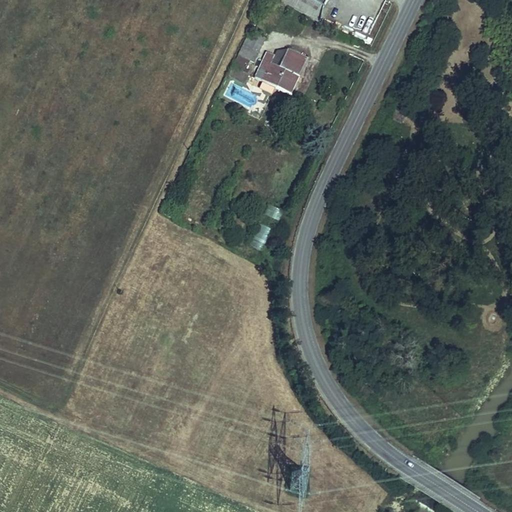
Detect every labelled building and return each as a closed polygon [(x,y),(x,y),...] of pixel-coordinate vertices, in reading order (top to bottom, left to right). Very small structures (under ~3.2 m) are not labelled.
[(245,44),(249,46),(258,50),(265,37),(252,30),(245,44)] [(240,54),(244,56),(249,46),(245,44),(240,54)] [(295,76),(299,78),(310,57),(291,48),(282,65),(275,62),(280,52),(272,47),(256,79),(265,83),(267,78),(277,83),(275,88),(286,94),(295,76)] [(244,56),(240,54),(233,66),(243,71),(250,58),(244,56)] [(295,76),(286,94),(290,96),(299,78),(295,76)] [(264,217),(278,223),(282,212),(268,206),(264,217)] [(257,225),(249,248),(263,253),(271,230),(257,225)]
